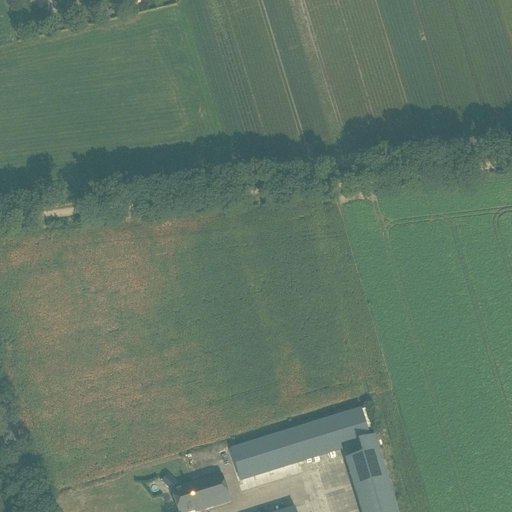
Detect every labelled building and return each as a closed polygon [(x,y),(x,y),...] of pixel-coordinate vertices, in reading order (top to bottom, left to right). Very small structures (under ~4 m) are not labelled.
[(143,0),(122,0),(125,9),(144,4),(143,0)] [(361,409),(231,450),(240,483),(341,452),(340,446),(370,437),(361,409)] [(397,511),(375,437),(358,442),(362,455),(346,460),(361,511),(397,511)] [(221,473),(187,484),(188,488),(172,493),(178,511),(192,511),(194,511),(198,511),(230,502),(221,473)] [(170,490),(177,483),(168,474),(161,481),(170,490)]
